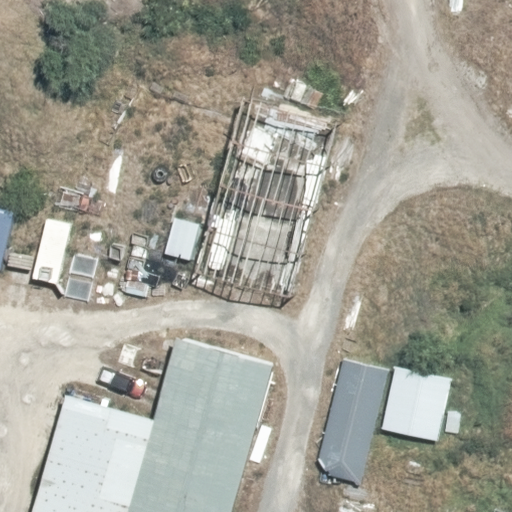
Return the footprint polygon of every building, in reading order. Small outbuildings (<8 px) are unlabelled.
[(397,134),(370,212),(502,257),(511,227),(511,122),(486,114),(483,122),(474,150),(429,135),(426,144),(397,134)] [(204,220),(174,215),(167,251),(198,256),(204,220)] [(234,511),(276,362),(181,335),(158,418),(71,393),(37,511),(234,511)] [(384,360),(345,353),(322,469),(362,477),(384,360)] [(454,374),(398,362),(384,426),(440,438),(454,374)]
